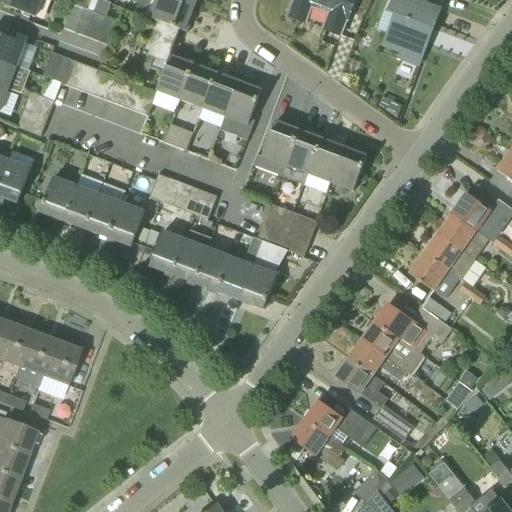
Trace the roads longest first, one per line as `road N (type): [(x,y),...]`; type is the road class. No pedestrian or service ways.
road 1 (residential): [(229,421),(412,156)]
road 2 (residential): [(229,421),(160,345),(51,275),(0,257)]
road 3 (residential): [(412,156),(259,40),(244,0)]
road 4 (residential): [(412,156),(511,20)]
road 5 (residential): [(117,511),(229,421)]
